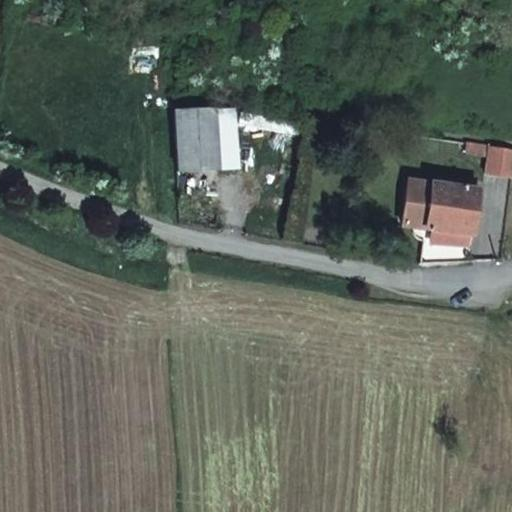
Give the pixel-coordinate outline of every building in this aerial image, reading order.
[(214,107),(174,110),(179,169),(220,167),(214,107)] [(485,173),(511,176),(511,149),(490,146),(485,173)] [(467,189),(468,180),(439,176),(438,184),(467,189)] [(426,228),(432,184),(410,180),(403,225),(426,228)] [(438,184),(432,184),(426,228),(469,234),(476,190),(477,181),(468,180),(467,189),(438,184)] [(469,234),(426,228),(425,239),(467,245),(469,234)]
